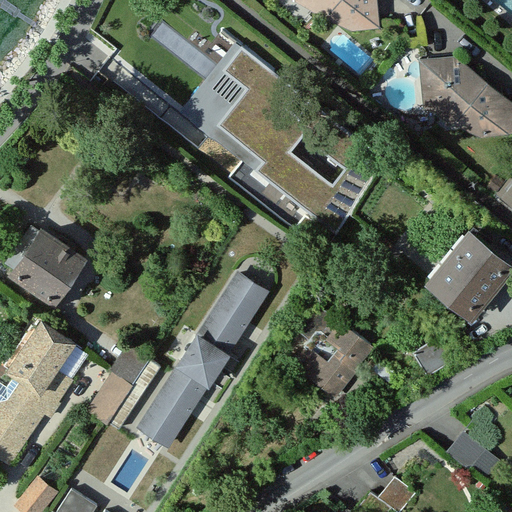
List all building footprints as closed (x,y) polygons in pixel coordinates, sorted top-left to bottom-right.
[(275,0),(303,23),(315,9),(355,29),(380,26),(378,0),(275,0)] [(384,157),(238,45),(188,110),(214,129),(198,150),(298,226),(312,209),(332,225),(384,157)] [(511,103),(458,58),(423,60),(427,106),(481,133),(511,129),(511,103)] [(511,198),(511,174),(500,190),(511,198)] [(90,254),(43,222),(11,269),(58,301),(90,254)] [(511,270),(511,263),(472,232),(429,285),(472,320),(511,270)] [(269,291),(237,271),(136,428),(168,448),(269,291)] [(307,344),(309,347),(295,363),(337,396),(377,346),(343,319),(334,329),(329,324),(330,311),(322,306),(310,306),(295,326),(312,338),(307,344)] [(75,342),(37,316),(2,368),(12,374),(0,391),(0,457),(9,464),(70,376),(57,367),(75,342)] [(443,331),(413,347),(427,373),(457,356),(443,331)] [(128,342),(113,365),(136,380),(151,356),(128,342)] [(113,370),(87,409),(108,422),(134,384),(113,370)] [(498,455),(463,429),(456,438),(449,448),(484,474),(498,455)] [(415,491),(393,474),(377,495),(370,489),(354,511),(355,511),(386,511),(391,506),(399,511),(415,491)] [(42,511),(58,491),(37,475),(17,502),(30,511),(42,511)] [(90,511),(95,505),(72,489),(55,511),(90,511)]
